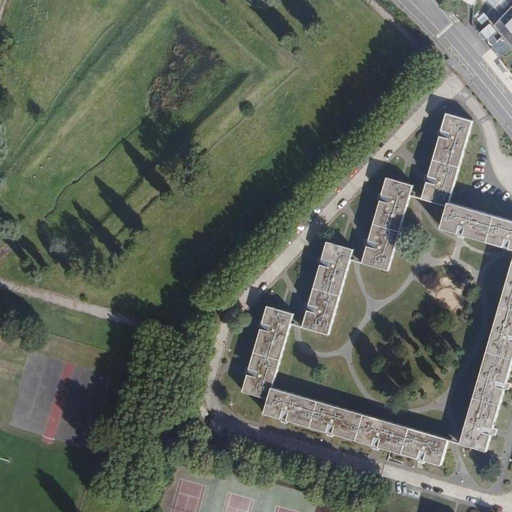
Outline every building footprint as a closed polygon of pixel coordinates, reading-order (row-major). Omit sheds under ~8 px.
[(473,120),(448,113),(442,134),(429,182),(424,198),(449,205),(442,227),(463,233),(511,247),(511,246),(511,219),(450,202),(473,120)] [(414,185),(388,177),(383,198),(369,246),(364,262),(389,269),(414,185)] [(355,249),(329,241),(322,264),(309,308),(303,326),(329,334),(355,249)] [(511,270),(462,442),(487,450),(492,432),(506,385),(511,364),(511,270)] [(295,314),(269,306),(262,329),(249,372),(244,391),(270,399),(266,413),(287,419),(332,432),(379,446),(425,459),(442,464),(450,439),(273,387),(295,314)]
